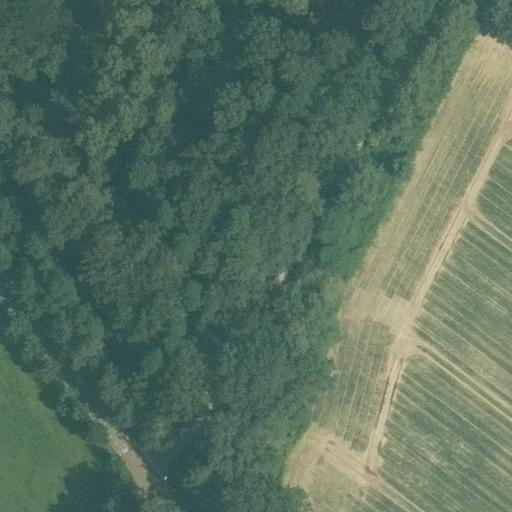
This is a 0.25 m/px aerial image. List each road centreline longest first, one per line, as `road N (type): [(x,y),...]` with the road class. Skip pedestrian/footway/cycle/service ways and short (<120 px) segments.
road 1 (track): [(431,0),(237,342)]
road 2 (tertiary): [(160,488),(0,283)]
road 3 (track): [(237,342),(160,488)]
